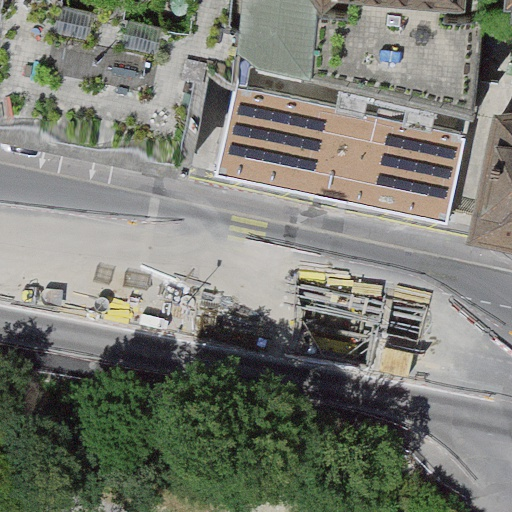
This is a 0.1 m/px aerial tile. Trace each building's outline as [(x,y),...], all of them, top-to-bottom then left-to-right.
[(3,0),(0,24),(0,130),(186,169),(207,108),(219,110),(221,97),(242,101),(250,102),(253,82),(256,55),(243,53),(242,0),(3,0)] [(503,11),(466,8),(361,0),(260,0),(256,55),(253,82),(491,133),(503,11)] [(467,0),(361,0),(466,8),(467,0)] [(473,150),(250,102),(242,101),(222,178),(453,224),(473,150)] [(511,133),(487,234),(511,239),(511,133)]
